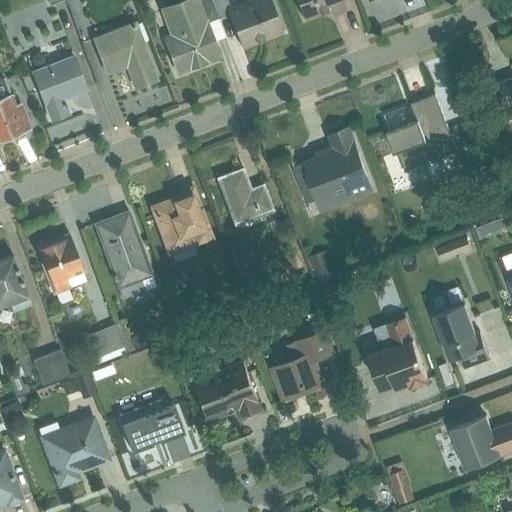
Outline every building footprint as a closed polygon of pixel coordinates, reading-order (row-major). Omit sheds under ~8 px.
[(65,44),(88,40),(79,0),(56,0),(55,0),(65,44)] [(174,78),(223,59),(199,0),(182,0),(161,8),(171,35),(159,39),(174,78)] [(243,50),(283,35),(270,0),(224,0),(243,50)] [(295,0),(305,24),(346,9),(342,0),(295,0)] [(132,92),(159,82),(135,21),(91,38),(107,79),(126,72),(132,92)] [(30,72),(50,127),(73,118),(66,97),(86,90),(74,56),(30,72)] [(511,80),(495,86),(507,121),(511,118),(511,80)] [(0,138),(29,129),(13,83),(0,87),(0,138)] [(417,118),(385,128),(401,184),(420,178),(412,151),(449,141),(435,94),(412,101),(417,118)] [(315,204),(371,183),(350,127),(294,148),(315,204)] [(236,233),(276,215),(262,184),(251,189),(241,167),(212,180),(236,233)] [(170,260),(213,242),(192,189),(149,207),(170,260)] [(116,291),(154,277),(128,209),(91,223),(116,291)] [(503,228),(497,214),(474,225),(480,238),(503,228)] [(53,295),(86,282),(68,234),(35,246),(53,295)] [(438,246),(439,259),(471,257),(470,243),(438,246)] [(511,250),(500,255),(504,267),(511,264),(511,250)] [(0,308),(30,298),(13,254),(0,258),(0,308)] [(432,271),(417,275),(421,288),(435,284),(432,271)] [(433,308),(449,369),(484,359),(468,299),(433,308)] [(378,397),(426,381),(405,321),(357,338),(378,397)] [(118,323),(86,333),(96,362),(128,352),(118,323)] [(61,349),(33,355),(39,381),(66,376),(61,349)] [(277,406),(325,388),(311,352),(263,370),(277,406)] [(206,428),(258,408),(239,356),(186,376),(206,428)] [(12,379),(32,374),(29,360),(9,365),(12,379)] [(90,370),(93,381),(114,375),(111,364),(90,370)] [(87,373),(60,379),(63,392),(79,388),(81,396),(91,394),(87,373)] [(115,421),(126,453),(186,431),(175,399),(115,421)] [(110,459),(94,414),(39,434),(57,488),(80,480),(77,470),(110,459)] [(465,473),(511,455),(511,424),(492,432),(486,414),(448,428),(465,473)] [(191,430),(136,450),(145,474),(200,454),(191,430)] [(0,511),(22,504),(2,448),(0,448),(0,511)] [(385,474),(396,505),(412,500),(402,468),(385,474)]
